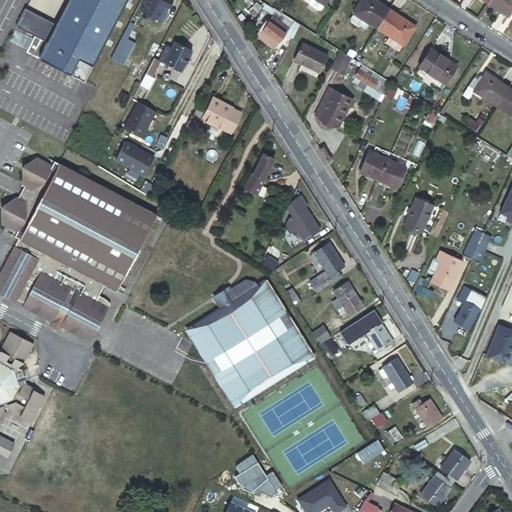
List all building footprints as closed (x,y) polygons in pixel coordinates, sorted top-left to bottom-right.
[(68,0),(56,23),(25,7),(16,25),(34,35),(26,51),(84,81),(126,0),(130,2),(130,0),(68,0)] [(171,0),(140,0),(141,0),(145,3),(142,10),(147,13),(145,18),(153,22),(155,17),(163,21),(167,12),(167,9),(168,7),(171,0)] [(319,2),(316,0),(313,0),(312,3),(312,6),(321,12),(324,11),(327,7),(326,6),(319,2)] [(372,25),(379,30),(391,11),(374,0),(364,0),(355,14),(357,16),(372,25)] [(511,0),(493,0),(491,4),(511,17),(511,16),(511,0)] [(391,11),(379,30),(386,34),(401,44),(402,45),(414,26),(391,11)] [(284,33),(291,38),(298,24),(292,20),(289,25),(271,14),(259,34),(277,45),(284,33)] [(365,35),(372,25),(357,16),(350,26),(365,35)] [(124,31),(117,45),(130,52),(142,31),(133,26),(135,23),(130,20),(124,31)] [(401,44),(386,34),(379,45),(394,54),(401,44)] [(155,56),(146,72),(149,73),(143,86),(152,91),(159,78),(153,75),(161,59),(181,70),(192,49),(175,39),(171,48),(165,46),(159,58),(155,56)] [(290,57),(321,72),(329,56),(299,40),(290,57)] [(420,69),(446,85),(458,68),(432,51),(420,69)] [(333,66),(344,73),(352,60),(340,53),(333,66)] [(367,83),(383,94),(389,81),(365,66),(362,64),(355,77),(360,79),(357,85),(364,88),(367,83)] [(476,92),(499,108),(511,90),(487,75),(484,79),(476,92)] [(470,88),(476,92),(484,79),(482,77),(479,81),(476,78),(470,88)] [(385,97),(391,100),(396,88),(390,85),(385,97)] [(511,90),(499,108),(511,116),(511,90)] [(131,97),(124,94),(121,99),(128,103),(131,97)] [(315,114),(336,125),(347,106),(325,95),(315,114)] [(195,114),(222,128),(233,108),(212,96),(206,108),(199,104),(195,114)] [(123,128),(141,137),(155,111),(138,102),(123,128)] [(432,121),(435,113),(428,110),(425,119),(432,121)] [(197,118),(191,115),(185,127),(189,130),(191,126),(192,127),(197,118)] [(155,146),(162,149),(167,138),(161,135),(155,146)] [(153,158),(125,141),(115,159),(143,175),(153,158)] [(359,172),(378,179),(387,159),(369,151),(359,172)] [(245,183),(241,192),(263,203),(266,196),(256,191),(274,158),(264,153),(253,173),(251,171),(245,183)] [(22,203),(16,200),(14,199),(0,208),(0,228),(14,236),(12,240),(16,243),(0,273),(0,299),(13,306),(14,303),(22,307),(21,311),(49,326),(48,329),(58,334),(59,331),(89,347),(109,307),(107,300),(99,295),(104,284),(117,290),(157,215),(58,163),(56,165),(52,163),(50,166),(35,158),(18,169),(20,189),(21,190),(27,193),(26,195),(23,193),(20,194),(21,197),(24,198),(22,203)] [(387,159),(378,179),(395,187),(405,166),(387,159)] [(511,179),(498,211),(511,216),(511,179)] [(21,190),(16,200),(22,203),(24,198),(21,197),(20,194),(23,193),(26,195),(27,193),(21,190)] [(290,201),(289,204),(294,213),(292,215),(289,217),(286,223),(289,229),(297,223),(302,230),(310,225),(311,228),(318,224),(307,205),(301,194),(290,201)] [(403,222),(420,230),(432,204),(415,196),(403,222)] [(490,236),(482,232),(479,238),(487,242),(490,236)] [(462,254),(469,258),(479,238),(471,234),(462,254)] [(479,238),(469,258),(478,262),(487,242),(479,238)] [(313,276),(320,287),(341,273),(337,268),(344,264),(333,245),(332,245),(329,241),(315,250),(326,268),(313,276)] [(430,281),(448,289),(462,259),(438,248),(434,257),(439,260),(430,281)] [(412,289),(423,294),(430,281),(419,276),(412,289)] [(511,281),(504,278),(493,303),(502,307),(511,284),(511,281)] [(335,290),(349,314),(364,304),(349,281),(335,290)] [(453,320),(467,329),(478,308),(464,300),(471,288),(464,284),(456,298),(463,302),(453,320)] [(227,303),(219,291),(214,294),(221,306),(227,303)] [(367,331),(379,349),(393,340),(381,321),(383,320),(375,308),(341,330),(349,342),(367,331)] [(325,322),(312,330),(320,343),(333,335),(325,322)] [(486,354),(502,361),(511,336),(511,328),(499,323),(486,354)] [(15,382),(12,372),(6,369),(10,365),(21,343),(0,332),(0,452),(3,447),(0,445),(0,416),(8,420),(9,419),(19,424),(33,397),(23,391),(23,390),(14,385),(15,382)] [(383,367),(398,390),(412,381),(398,358),(383,367)] [(339,371),(344,379),(355,372),(350,365),(339,371)] [(354,394),(360,405),(366,401),(359,390),(354,394)] [(411,401),(426,425),(441,416),(429,396),(421,402),(418,397),(411,401)] [(363,409),(368,417),(379,410),(374,402),(363,409)] [(393,425),(383,433),(391,444),(402,436),(393,425)] [(448,472),(445,475),(452,480),(454,477),(456,477),(469,459),(453,447),(440,466),(448,472)] [(383,469),(376,481),(395,492),(402,481),(383,469)] [(445,476),(437,471),(421,493),(436,504),(449,486),(449,484),(451,481),(452,480),(445,475),(445,476)] [(357,510),(360,511),(373,511),(377,505),(370,501),(376,495),(370,491),(364,498),(357,510)] [(415,511),(394,501),(389,511),(415,511)] [(249,511),(246,511),(247,510),(230,502),(225,511),(249,511)]
